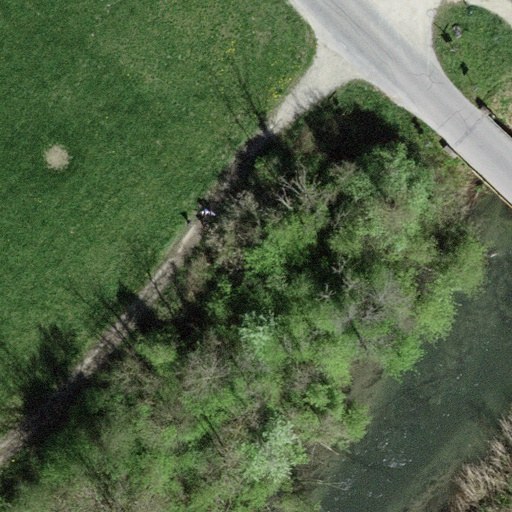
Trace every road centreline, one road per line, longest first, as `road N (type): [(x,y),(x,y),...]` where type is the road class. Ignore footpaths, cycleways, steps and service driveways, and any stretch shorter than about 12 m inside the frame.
road 1 (track): [(390,0),(123,325),(53,405),(0,450)]
road 2 (tertiary): [(326,0),(511,168)]
